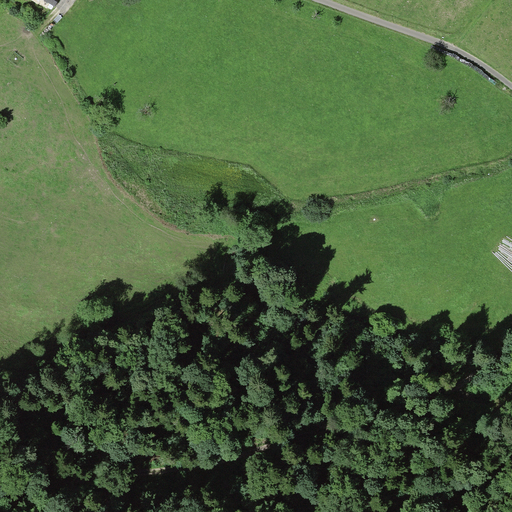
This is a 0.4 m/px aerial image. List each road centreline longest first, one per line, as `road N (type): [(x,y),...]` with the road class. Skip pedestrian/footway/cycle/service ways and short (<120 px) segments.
road 1 (track): [(0,485),(228,455),(454,387),(511,334)]
road 2 (track): [(321,0),(450,45)]
